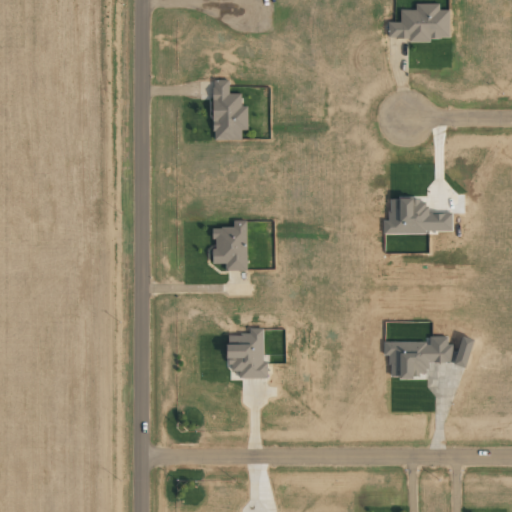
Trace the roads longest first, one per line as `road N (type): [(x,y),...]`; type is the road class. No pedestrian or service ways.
road 1 (residential): [(142,511),(142,0)]
road 2 (residential): [(142,466),(511,464)]
